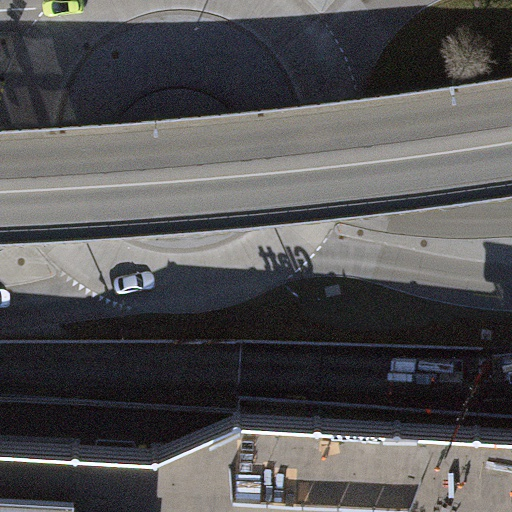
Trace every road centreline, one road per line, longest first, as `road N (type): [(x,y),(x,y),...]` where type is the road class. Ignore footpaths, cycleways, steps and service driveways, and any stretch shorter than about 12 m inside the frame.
road 1 (primary): [(0,197),(380,166),(511,144)]
road 2 (secondary): [(62,27),(30,83),(21,132),(27,181),(48,226),(81,262)]
road 3 (secondary): [(81,262),(122,286),(169,297),(217,294),(261,278),(299,249)]
road 4 (secondary): [(299,249),(511,285)]
road 5 (secondary): [(299,249),(335,194),(344,160),(339,90),(325,58)]
